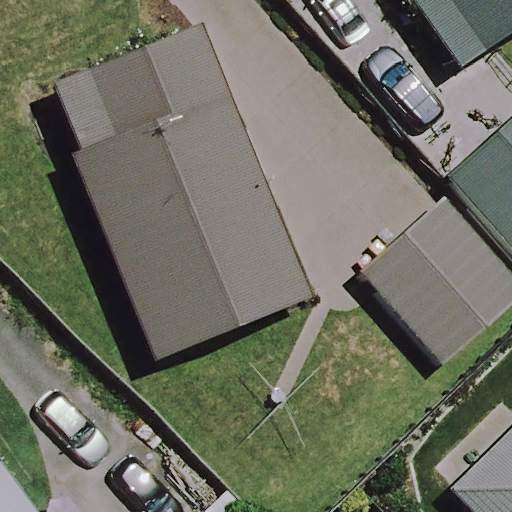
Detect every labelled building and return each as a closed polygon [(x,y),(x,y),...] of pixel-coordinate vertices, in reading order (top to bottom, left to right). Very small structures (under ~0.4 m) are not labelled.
[(511,0),(387,0),(438,79),(511,32),(511,0)] [(228,37),(48,91),(129,361),(309,307),(228,37)] [(511,115),(430,192),(511,280),(511,115)] [(511,312),(511,309),(434,217),(352,286),(432,380),(511,312)] [(511,511),(511,410),(429,488),(451,511),(511,511)] [(0,511),(12,511),(0,495),(0,511)]
